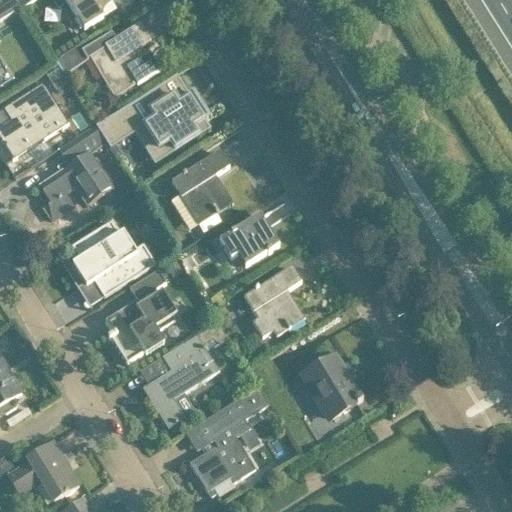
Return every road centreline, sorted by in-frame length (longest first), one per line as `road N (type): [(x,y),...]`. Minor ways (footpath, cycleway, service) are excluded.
road 1 (residential): [(438,409),(182,0)]
road 2 (residential): [(157,511),(0,267)]
road 3 (secondary): [(428,214),(296,0)]
road 4 (secondary): [(428,214),(441,258),(508,368)]
road 5 (secondary): [(511,320),(465,245),(428,214)]
